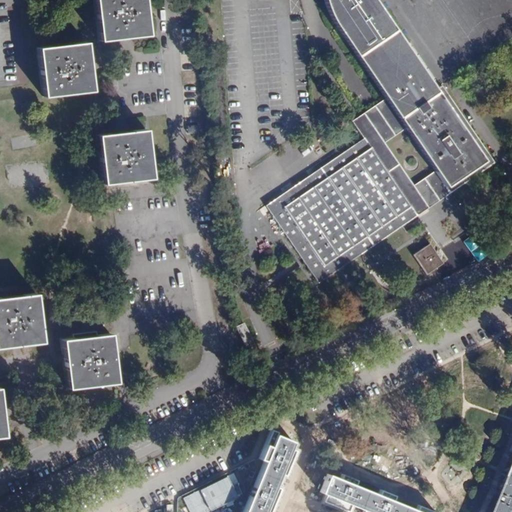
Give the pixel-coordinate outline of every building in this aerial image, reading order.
[(136,0),(85,0),(90,42),(141,36),(136,0)] [(350,120),(364,137),(399,114),(443,180),(440,181),(448,193),(496,161),(444,84),(434,90),(374,1),(373,0),(315,0),(324,23),(376,102),(350,120)] [(88,40),(39,46),(45,97),(94,91),(88,40)] [(147,128),(98,133),(104,182),(153,177),(147,128)] [(416,214),(364,137),(269,202),(320,279),(416,214)] [(430,241),(413,252),(427,272),(443,262),(430,241)] [(37,291),(0,296),(0,344),(43,339),(37,291)] [(111,331),(63,337),(69,385),(117,379),(111,331)] [(262,511),(291,441),(274,434),(242,511),(262,511)] [(416,511),(327,475),(320,492),(368,511),(416,511)] [(511,511),(511,480),(506,494),(503,501),(498,511),(511,511)]
